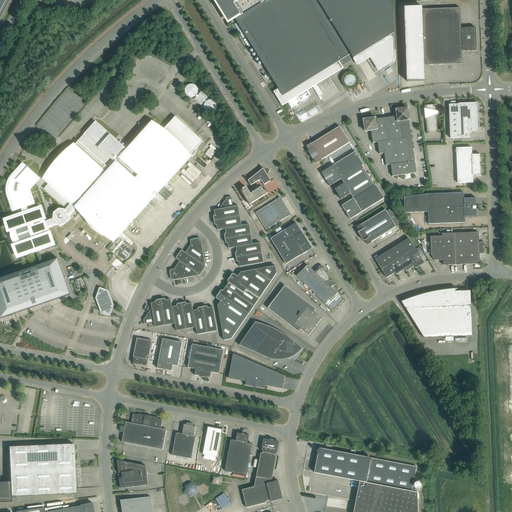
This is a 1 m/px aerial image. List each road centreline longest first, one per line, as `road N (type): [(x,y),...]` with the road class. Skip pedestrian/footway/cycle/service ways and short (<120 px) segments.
road 1 (unclassified): [(0,171),(77,66),(158,0)]
road 2 (unclassified): [(287,138),(391,98),(489,89)]
road 3 (unclassified): [(296,405),(113,370)]
road 4 (unclassified): [(108,397),(291,432)]
road 5 (unclassified): [(264,152),(362,310)]
road 6 (unclassified): [(385,296),(287,138)]
road 7 (unclassified): [(496,274),(489,89)]
road 8 (unclassified): [(170,0),(264,152)]
road 9 (unknown): [(395,291),(421,338),(460,341),(474,335),(472,275)]
road 10 (unclassified): [(287,138),(202,0)]
road 11 (unclassified): [(149,278),(173,291),(206,282),(215,245),(191,217)]
